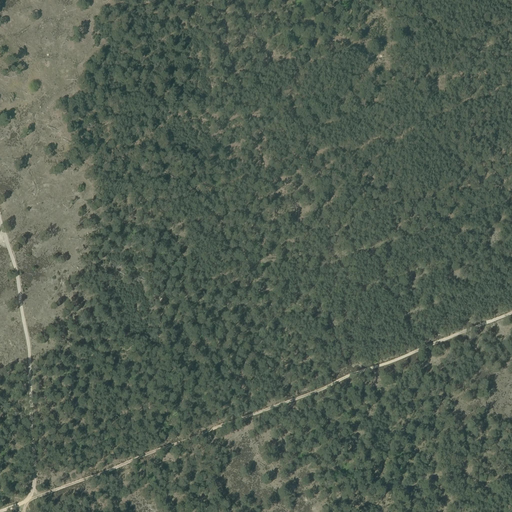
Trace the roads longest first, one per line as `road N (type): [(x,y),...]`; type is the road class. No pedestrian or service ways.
road 1 (track): [(511,312),(30,497)]
road 2 (unknown): [(6,239),(29,346),(30,497)]
